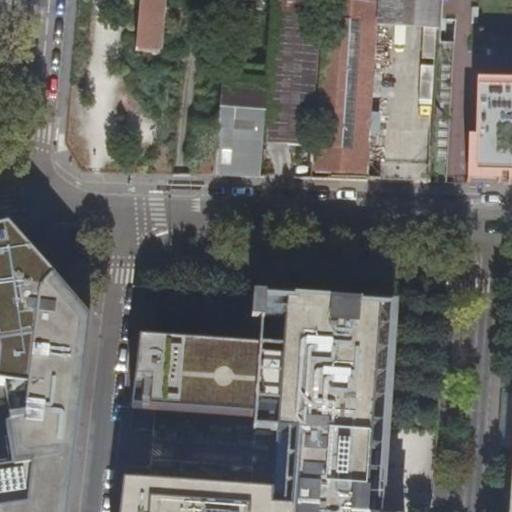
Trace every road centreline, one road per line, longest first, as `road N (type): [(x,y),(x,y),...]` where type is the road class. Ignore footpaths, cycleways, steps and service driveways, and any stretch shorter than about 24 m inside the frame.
road 1 (residential): [(491,222),(126,212)]
road 2 (residential): [(126,212),(96,511)]
road 3 (residential): [(473,511),(491,222)]
road 4 (residential): [(54,0),(38,189)]
